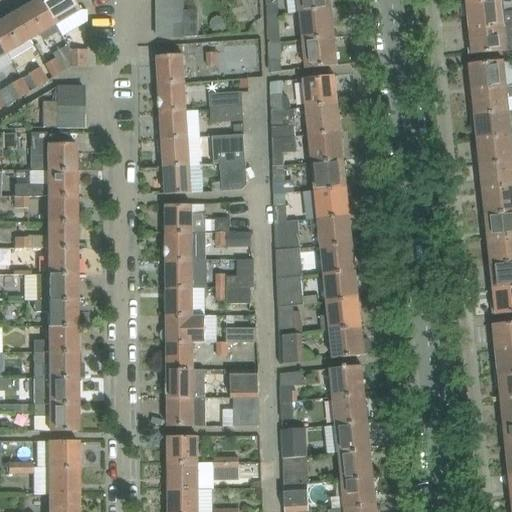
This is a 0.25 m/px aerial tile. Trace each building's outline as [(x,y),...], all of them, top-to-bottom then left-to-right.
[(30,40),(54,26),(38,0),(35,0),(14,13),(30,40)] [(79,11),(72,0),(38,0),(54,26),(79,11)] [(183,0),(157,0),(158,11),(183,10),(183,0)] [(298,0),(300,13),(332,10),(331,0),(298,0)] [(511,11),(503,12),(502,1),(464,5),(466,21),(469,20),(471,30),(511,24),(511,11)] [(158,11),(158,23),(183,23),(183,10),(158,11)] [(183,38),(198,38),(198,10),(183,10),(183,23),(183,38)] [(303,41),(335,37),(332,10),(300,13),(303,41)] [(0,45),(6,55),(30,40),(14,13),(0,21),(0,45)] [(158,23),(158,38),(183,38),(183,23),(158,23)] [(511,24),(471,30),(472,38),(468,39),(469,55),(489,53),(507,51),(511,50),(511,24)] [(280,26),(268,26),(269,44),(281,43),(280,26)] [(306,69),(338,66),(335,37),(303,41),(306,69)] [(270,61),(279,61),(282,61),(281,43),(269,44),(270,61)] [(6,55),(0,45),(0,71),(11,65),(6,55)] [(71,52),(70,52),(71,68),(83,68),(87,68),(87,52),(83,52),(71,52)] [(218,52),(207,53),(208,68),(219,67),(218,52)] [(182,55),(178,56),(158,57),(160,85),(184,83),(182,55)] [(62,73),(54,59),(44,65),(52,79),(62,73)] [(474,91),(508,87),(505,61),(466,65),(468,82),(473,82),(474,91)] [(37,88),(47,82),(39,68),(29,74),(37,88)] [(303,80),(306,108),(338,105),(335,76),(303,80)] [(10,85),(18,99),(28,93),(20,79),(10,85)] [(184,83),(160,85),(161,112),(186,111),(184,83)] [(474,91),(474,99),(470,100),(472,116),(510,112),(511,112),(509,99),(511,98),(511,86),(508,87),(507,87),(474,91)] [(57,101),(83,101),(83,87),(57,87),(57,101)] [(211,109),(243,107),(242,93),(210,95),(211,109)] [(283,94),(271,94),(272,111),(284,110),(283,94)] [(57,115),(83,115),(83,101),(57,101),(57,103),(57,115)] [(42,103),(42,107),(42,129),(58,129),(57,115),(57,103),(42,103)] [(341,132),(338,105),(306,108),(309,136),(341,132)] [(30,107),(31,129),(42,129),(42,107),(30,107)] [(244,121),(243,107),(211,109),(212,123),(244,121)] [(283,111),(272,111),(273,139),(297,137),(295,126),(295,109),(291,110),(284,110),(283,111)] [(188,138),(186,111),(161,112),(163,140),(188,138)] [(511,136),(511,121),(511,112),(472,116),(474,132),(478,132),(479,140),(511,136)] [(58,129),(83,129),(83,115),(57,115),(58,129)] [(31,171),(46,171),(76,171),(76,144),(66,144),(66,132),(31,133),(31,171)] [(309,136),(312,164),(344,160),(341,132),(309,136)] [(14,134),(0,134),(0,148),(14,148),(14,134)] [(214,164),(221,163),(246,161),(244,135),(212,137),(214,164)] [(477,166),(511,161),(511,136),(479,140),(480,149),(476,150),(477,166)] [(297,137),(273,139),(274,166),(285,166),(284,154),(298,152),(297,137)] [(188,138),(163,140),(165,167),(189,166),(202,165),(201,138),(188,138)] [(344,160),(312,164),(315,192),(347,188),(344,160)] [(248,185),(246,161),(221,163),(222,191),(244,190),(248,185)] [(511,186),(511,161),(477,166),(479,182),(483,181),(484,190),(511,186)] [(189,166),(165,167),(166,196),(191,194),(189,166)] [(285,166),(274,166),(274,184),(285,183),(285,182),(285,166)] [(76,171),(46,171),(47,185),(31,185),(14,185),(14,198),(28,198),(47,198),(47,197),(76,197),(76,171)] [(511,186),(484,190),(485,199),(481,199),(483,215),(511,212),(511,186)] [(350,216),(347,188),(315,192),(318,219),(350,216)] [(77,223),(76,197),(47,197),(47,198),(47,223),(77,223)] [(29,209),(28,198),(14,198),(14,210),(29,209)] [(187,206),(167,206),(167,234),(192,234),(206,234),(206,214),(192,214),(192,206),(187,206)] [(276,223),(287,222),(286,206),(275,206),(276,223)] [(511,212),(483,215),(484,232),(489,231),(489,240),(511,237),(511,212)] [(353,244),(350,216),(318,219),(310,220),(312,234),(319,234),(321,247),(353,244)] [(220,219),(216,223),(216,233),(228,232),(228,219),(220,219)] [(287,222),(276,223),(277,251),(300,249),(299,222),(287,223),(287,222)] [(47,223),(47,236),(27,236),(28,238),(14,238),(14,249),(28,249),(48,249),(77,249),(77,223),(47,223)] [(217,248),(251,247),(251,233),(217,233),(217,248)] [(206,261),(206,234),(192,234),(167,234),(167,262),(193,261),(206,261)] [(511,262),(511,237),(489,240),(490,249),(486,249),(488,265),(511,262)] [(353,244),(321,247),(324,275),(356,272),(353,244)] [(28,261),(28,249),(14,249),(15,261),(28,261)] [(77,249),(48,249),(28,249),(48,250),(48,275),(77,275),(77,249)] [(300,249),(277,251),(277,279),(301,277),(303,277),(300,249)] [(193,261),(167,262),(168,289),(193,289),(206,289),(206,261),(193,261)] [(237,261),(237,276),(238,289),(251,288),(254,288),(254,261),(237,261)] [(494,281),(495,289),(511,287),(511,262),(488,265),(490,281),(494,281)] [(327,302),(359,299),(356,272),(324,275),(327,302)] [(227,288),(227,274),(217,274),(217,288),(227,288)] [(26,275),(25,297),(34,297),(34,275),(26,275)] [(48,275),(35,275),(35,291),(35,301),(48,301),(77,301),(77,275),(48,275)] [(278,307),(295,306),(304,305),(303,297),(301,277),(277,279),(278,307)] [(511,287),(495,289),(496,298),(491,299),(493,315),(511,313),(511,287)] [(227,305),(251,305),(251,288),(238,289),(227,289),(227,288),(217,288),(217,303),(227,302),(227,305)] [(193,316),(193,289),(168,289),(168,316),(193,316)] [(330,330),(362,326),(359,299),(327,302),(328,314),(320,315),(321,331),(330,330)] [(34,313),(48,313),(48,327),(77,327),(77,301),(48,301),(35,301),(34,301),(34,313)] [(295,313),(279,315),(279,335),(303,332),(301,313),(295,313)] [(193,317),(193,316),(168,316),(168,329),(165,330),(162,332),(161,336),(162,339),(165,342),(168,343),(168,344),(193,344),(206,344),(206,316),(193,317)] [(496,342),(497,351),(511,349),(511,323),(510,324),(490,326),(492,342),(496,342)] [(362,326),(330,330),(333,359),(365,356),(365,355),(370,353),(372,348),(371,342),(366,339),(363,339),(362,326)] [(78,353),(77,327),(48,327),(48,342),(34,342),(34,353),(78,353)] [(227,330),(227,344),(228,344),(258,343),(257,329),(227,330)] [(279,335),(280,365),(304,362),(303,332),(279,335)] [(193,344),(168,344),(168,372),(194,371),(193,344)] [(227,344),(218,345),(218,357),(228,357),(228,344),(227,344)] [(496,376),(511,374),(511,349),(497,351),(498,360),(494,360),(496,376)] [(78,364),(78,353),(34,353),(34,379),(49,379),(78,379),(84,379),(84,364),(78,364)] [(362,366),(342,368),(330,369),(333,397),(365,394),(362,366)] [(194,371),(168,372),(169,399),(194,398),(207,398),(206,371),(194,371)] [(234,398),(260,398),(259,371),(232,371),(232,398),(234,398)] [(511,374),(496,376),(498,392),(502,392),(503,400),(511,399),(511,374)] [(78,379),(49,379),(34,379),(34,406),(78,406),(78,379)] [(293,386),(281,387),(282,402),(293,402),(294,401),(293,386)] [(336,425),(368,421),(365,394),(333,397),(336,425)] [(169,399),(169,427),(189,427),(205,427),(207,427),(207,398),(194,398),(169,399)] [(234,398),(234,427),(260,427),(260,412),(260,398),(234,398)] [(511,424),(511,399),(503,400),(504,409),(500,410),(501,426),(511,424)] [(294,413),(294,401),(293,402),(282,402),(282,420),(294,419),(294,413)] [(33,432),(49,432),(78,432),(78,406),(34,406),(33,406),(33,432)] [(336,425),(339,452),(371,449),(368,421),(336,425)] [(511,424),(501,426),(503,442),(507,441),(508,450),(511,449),(511,424)] [(306,429),(283,430),(283,441),(284,458),(296,458),(306,457),(307,457),(306,429)] [(169,464),(199,464),(199,437),(169,437),(169,464)] [(49,442),(49,469),(78,468),(78,442),(49,442)] [(374,476),(371,449),(339,452),(342,480),(374,476)] [(306,457),(296,458),(284,458),(284,473),(309,472),(307,457),(306,457)] [(238,481),(238,468),(227,468),(227,458),(214,458),(214,481),(238,481)] [(238,468),(238,458),(227,458),(227,468),(238,468)] [(8,463),(0,463),(0,469),(8,468),(8,474),(20,474),(20,463),(8,463)] [(33,463),(20,463),(20,474),(33,474),(33,463)] [(199,490),(199,464),(169,464),(169,490),(199,490)] [(37,469),(33,469),(33,474),(33,495),(49,495),(78,494),(78,468),(49,469),(37,469)] [(342,480),(345,508),(377,505),(374,476),(342,480)] [(309,511),(308,485),(284,487),(285,511),(309,511)] [(169,511),(199,511),(199,490),(169,490),(169,511)] [(78,511),(78,494),(49,495),(49,511),(78,511)]
